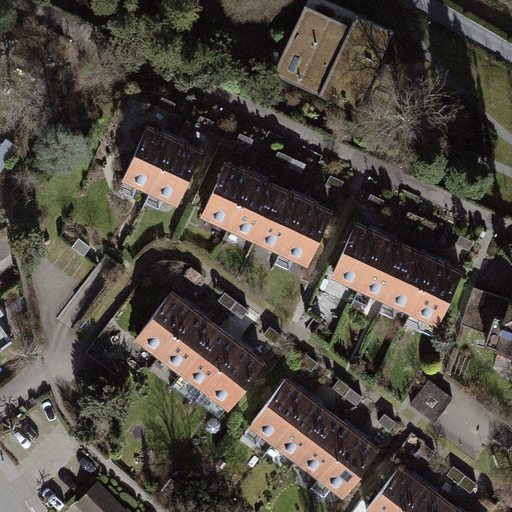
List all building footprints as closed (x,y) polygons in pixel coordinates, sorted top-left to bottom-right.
[(392,30),(326,0),(305,0),(270,75),(354,113),(392,30)] [(179,209),(205,153),(150,128),(124,183),(179,209)] [(336,214),(229,166),(206,218),(312,266),(336,214)] [(465,267),(356,222),(332,279),(440,325),(465,267)] [(236,412),(272,361),(176,292),(140,343),(236,412)] [(0,355),(16,345),(0,319),(7,314),(1,304),(0,304),(0,355)] [(384,447),(286,379),(249,432),(347,501),(384,447)] [(458,511),(403,468),(367,511),(458,511)] [(137,511),(101,478),(81,499),(94,511),(137,511)]
